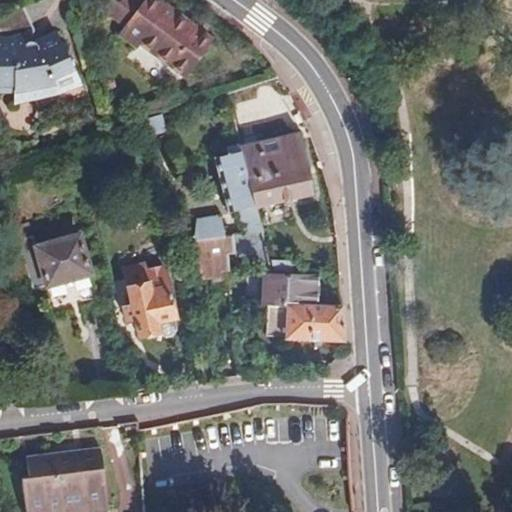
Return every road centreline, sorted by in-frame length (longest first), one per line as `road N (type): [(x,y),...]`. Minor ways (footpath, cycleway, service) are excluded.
road 1 (residential): [(235,0),(296,47),(346,133),(369,393)]
road 2 (residential): [(0,424),(254,395),(369,393)]
